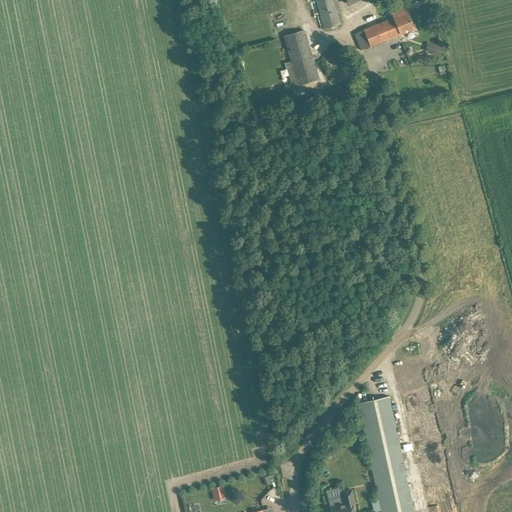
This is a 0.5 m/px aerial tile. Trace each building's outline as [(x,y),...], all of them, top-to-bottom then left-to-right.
[(316,0),(325,29),(340,24),(332,0),(316,0)] [(354,34),(357,41),(361,50),(414,29),(410,20),(404,6),(391,11),(394,17),(364,30),(354,34)] [(287,12),(275,15),(280,33),(292,29),(287,12)] [(304,30),(283,36),(291,61),(285,63),(287,69),(293,67),(298,86),(320,79),(304,30)] [(432,54),(441,57),(444,47),(435,44),(432,54)] [(475,492),(451,384),(412,393),(436,500),(475,492)] [(357,403),(381,511),(412,511),(413,511),(388,396),(357,403)] [(224,485),(212,487),(215,500),(227,497),(224,485)] [(328,499),(330,506),(330,511),(354,511),(353,503),(355,503),(352,490),(341,492),(342,496),(328,499)]
